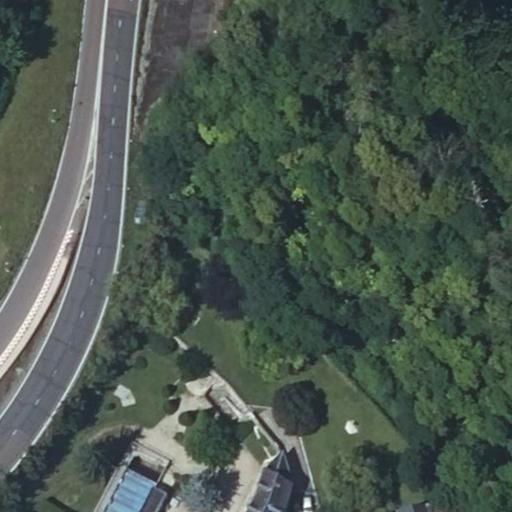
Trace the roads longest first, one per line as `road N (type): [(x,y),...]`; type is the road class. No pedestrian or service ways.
road 1 (primary): [(0,435),(25,403),(93,245),(101,203),(90,160)]
road 2 (primary): [(90,160),(0,327)]
road 3 (primary): [(110,0),(90,160)]
